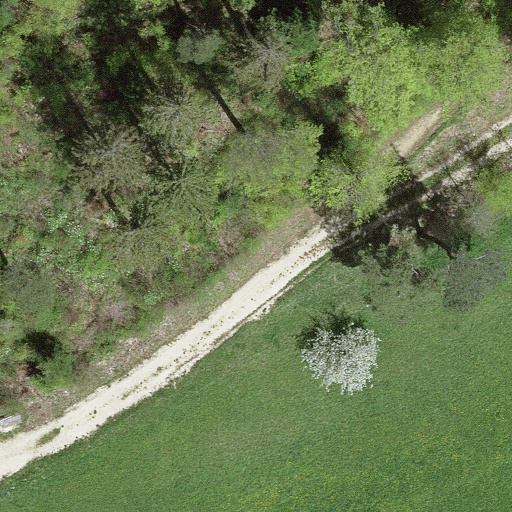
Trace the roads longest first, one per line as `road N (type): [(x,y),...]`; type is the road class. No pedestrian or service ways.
road 1 (track): [(328,252),(122,396),(0,460)]
road 2 (track): [(511,125),(328,252)]
